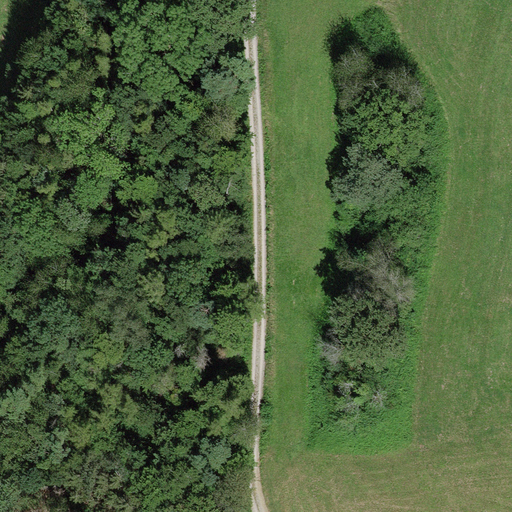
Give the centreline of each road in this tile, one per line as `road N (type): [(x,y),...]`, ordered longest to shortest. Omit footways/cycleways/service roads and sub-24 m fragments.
road 1 (track): [(255,511),(257,179),(246,0)]
road 2 (track): [(249,52),(105,260)]
